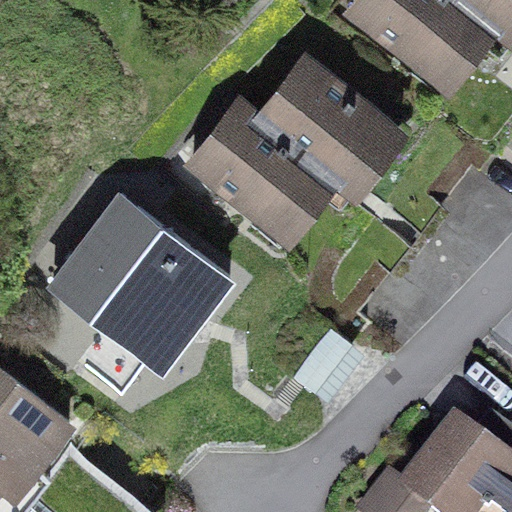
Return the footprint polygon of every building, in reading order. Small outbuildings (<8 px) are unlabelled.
[(450,92),(497,33),(455,0),(369,0),(356,17),(450,92)] [(511,0),(455,0),(497,33),(511,44),(511,0)] [(262,122),(340,182),(358,196),(402,140),(306,65),(262,122)] [(291,244),(340,182),(262,122),(240,105),(192,167),(291,244)] [(126,200),(61,289),(164,363),(228,275),(126,200)] [(0,381),(0,511),(17,511),(69,445),(74,439),(0,381)] [(475,446),(458,433),(416,485),(400,473),(369,511),(429,511),(432,509),(435,511),(511,511),(511,447),(489,429),(475,446)] [(155,511),(69,445),(17,511),(155,511)]
